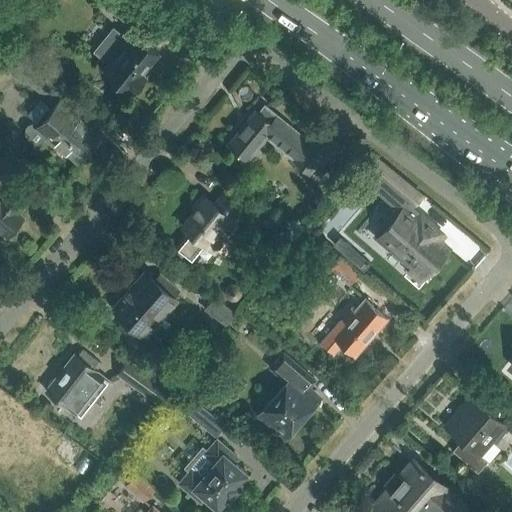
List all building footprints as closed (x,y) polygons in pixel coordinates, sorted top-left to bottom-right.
[(91,0),(106,11),(113,2),(111,0),(91,0)] [(102,71),(128,92),(129,91),(133,94),(147,78),(143,75),(160,55),(134,33),(127,41),(125,38),(126,37),(112,26),(92,51),(105,62),(106,61),(109,63),(102,71)] [(29,77),(48,92),(57,81),(21,52),(13,45),(1,60),(19,75),(26,81),(29,77)] [(98,135),(59,101),(38,126),(35,124),(32,124),(29,125),(26,127),(24,130),(24,134),(25,137),(37,148),(45,139),(58,151),(62,147),(77,160),(98,135)] [(256,110),(227,146),(247,161),(266,138),(293,160),(309,173),(319,162),(322,165),(339,144),(318,128),(308,140),(265,105),(259,112),(256,110)] [(300,114),(296,120),(303,126),(308,121),(300,114)] [(17,146),(6,136),(0,142),(0,159),(3,162),(17,146)] [(374,156),(360,172),(402,208),(395,217),(378,236),(388,245),(413,266),(410,271),(420,280),(448,248),(438,240),(443,235),(420,215),(419,216),(411,209),(422,195),(374,156)] [(0,169),(0,229),(7,235),(22,216),(17,212),(26,200),(0,180),(5,174),(0,169)] [(214,204),(206,198),(182,226),(191,233),(177,249),(191,260),(205,244),(214,252),(237,223),(234,221),(243,209),(223,193),(214,204)] [(280,231),(273,241),(285,250),(292,240),(280,231)] [(359,274),(343,260),(340,257),(330,268),(349,284),(359,274)] [(136,283),(114,309),(128,320),(119,330),(138,346),(170,309),(177,300),(174,298),(180,290),(161,274),(155,282),(144,273),(136,283)] [(232,301),(233,301),(234,301),(235,301),(236,300),(237,300),(238,299),(239,298),(240,297),(240,296),(241,295),(241,294),(241,293),(241,292),(241,291),(240,290),(240,289),(239,288),(238,287),(237,286),(236,285),(235,285),(234,285),(233,285),(232,285),(231,285),(230,285),(229,285),(228,286),(227,287),(226,288),(225,289),(225,290),(225,291),(224,291),(224,292),(224,293),(224,294),(225,295),(225,296),(225,297),(226,298),(227,299),(228,300),(229,300),(230,301),(231,301),(232,301)] [(227,325),(232,318),(236,312),(216,297),(206,310),(227,325)] [(341,344),(355,355),(387,317),(365,298),(355,309),(351,306),(320,342),(333,353),(341,344)] [(75,354),(46,390),(81,416),(109,380),(96,370),(101,363),(83,348),(77,355),(75,354)] [(271,366),(288,382),(259,415),(284,436),(319,397),(308,388),(316,379),(284,351),(271,366)] [(165,389),(128,361),(119,374),(156,401),(165,389)] [(187,392),(177,405),(196,420),(206,408),(187,392)] [(452,450),(477,471),(486,460),(480,455),(493,440),(496,442),(507,429),(511,433),(511,408),(501,421),(470,394),(444,425),(461,439),(452,450)] [(237,483),(247,472),(234,461),(238,457),(217,439),(206,452),(202,448),(187,465),(191,469),(180,482),(201,500),(205,495),(217,506),(227,495),(230,498),(240,485),(237,483)] [(375,505),(383,511),(421,511),(428,504),(437,511),(457,511),(465,503),(445,486),(446,485),(417,462),(405,477),(402,474),(375,505)] [(126,484),(145,500),(155,489),(136,472),(126,484)]
